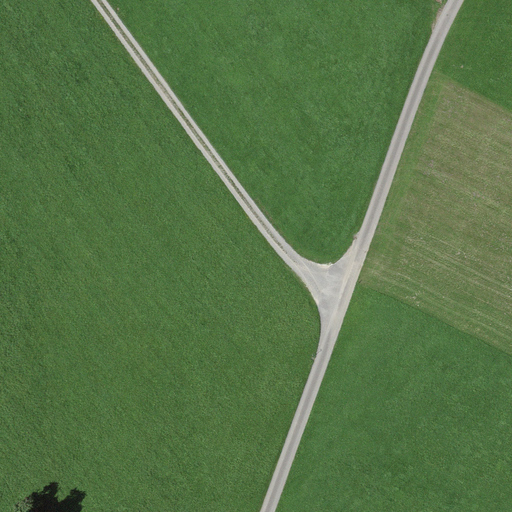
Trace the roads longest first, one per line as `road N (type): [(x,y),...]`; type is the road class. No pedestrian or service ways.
road 1 (track): [(95,0),(338,311)]
road 2 (track): [(338,311),(458,0)]
road 3 (track): [(338,311),(267,511)]
